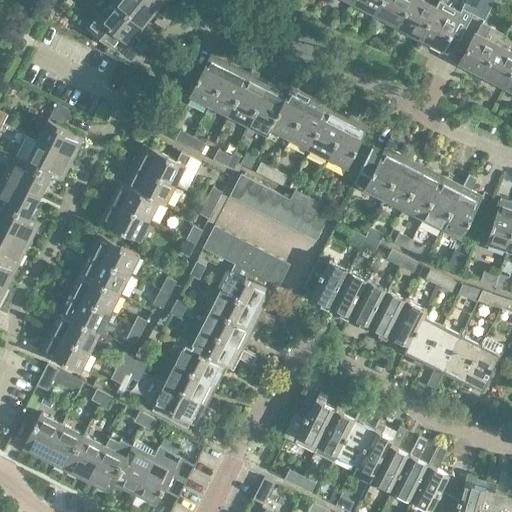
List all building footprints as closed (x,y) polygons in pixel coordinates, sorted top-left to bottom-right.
[(115,50),(125,39),(143,54),(149,47),(148,46),(136,35),(144,26),(112,0),(111,0),(98,17),(93,13),(84,25),(115,50)] [(146,0),(112,0),(144,26),(151,17),(164,28),(171,20),(146,0)] [(146,0),(171,20),(176,13),(163,2),(164,0),(146,0)] [(374,17),(376,13),(382,0),(354,0),(353,2),(364,7),(362,11),(374,17)] [(396,29),(398,25),(411,0),(382,0),(376,13),(386,19),(384,22),(396,29)] [(420,37),(436,6),(424,0),(411,0),(398,25),(408,30),(406,34),(418,40),(420,37)] [(466,0),(462,8),(474,14),(481,0),(466,0)] [(481,0),(474,14),(485,19),(495,0),(481,0)] [(436,6),(420,37),(431,43),(429,46),(440,52),(442,48),(444,49),(459,18),(460,15),(447,8),(445,11),(436,6)] [(482,73),(483,73),(498,43),(503,33),(482,22),(477,31),(476,31),(460,61),(470,67),(468,70),(480,77),(482,73)] [(502,88),(504,85),(511,70),(511,49),(498,43),(483,73),(492,79),(490,82),(502,88)] [(190,94),(210,104),(231,62),(211,52),(190,94)] [(210,104),(229,114),(250,72),(231,62),(210,104)] [(229,114),(248,123),(275,70),(274,70),(268,81),(250,72),(229,114)] [(248,123),(267,133),(291,86),(280,81),(284,75),(275,70),(248,123)] [(271,127),(289,137),(311,95),(292,85),(291,86),(267,133),(268,134),(271,127)] [(289,137),(308,147),(330,105),(311,95),(289,137)] [(308,147),(328,157),(349,115),(330,105),(308,147)] [(348,167),(359,172),(368,154),(357,149),(369,125),(349,115),(328,157),(348,167)] [(48,118),(37,140),(73,158),(84,136),(48,118)] [(193,136),(180,129),(175,138),(189,145),(193,136)] [(16,156),(26,161),(51,175),(62,180),(73,158),(37,140),(27,134),(16,156)] [(364,187),(384,197),(406,155),(394,150),(400,139),(392,134),(382,152),(373,148),(374,145),(373,145),(369,154),(368,154),(359,172),(359,173),(354,183),(364,187)] [(201,151),(206,142),(193,136),(189,145),(201,151)] [(143,144),(133,163),(175,185),(175,184),(187,189),(201,161),(182,151),(177,161),(143,144)] [(210,156),(227,165),(232,155),(218,148),(216,152),(213,150),(210,156)] [(227,165),(234,169),(241,156),(233,152),(232,155),(227,165)] [(384,197),(403,207),(425,165),(406,155),(384,197)] [(16,156),(5,177),(40,196),(51,175),(26,161),(16,156)] [(255,170),(269,178),(274,168),(260,161),(255,170)] [(118,179),(117,179),(159,201),(165,204),(175,185),(133,163),(124,182),(118,179)] [(403,207),(422,217),(444,175),(425,165),(403,207)] [(269,178),(282,184),(287,175),(274,168),(269,178)] [(251,179),(240,173),(229,195),(239,200),(251,179)] [(463,185),(442,227),(462,237),(484,195),(471,189),(477,177),(470,173),(464,185),(463,185)] [(422,217),(442,227),(463,185),(444,175),(422,217)] [(0,187),(0,201),(5,204),(30,217),(40,196),(5,177),(0,187)] [(117,179),(108,199),(150,220),(159,201),(117,179)] [(251,179),(239,200),(250,206),(262,184),(251,179)] [(272,190),(262,184),(250,206),(261,211),(272,190)] [(212,187),(206,200),(214,204),(221,191),(212,187)] [(294,201),(302,205),(307,195),(295,189),(290,199),(294,201)] [(284,195),(272,190),(261,211),(272,217),(284,195)] [(283,222),(294,201),(290,199),(284,195),(272,217),(283,222)] [(321,202),(307,195),(302,205),(304,206),(316,212),(321,202)] [(486,241),(507,248),(511,235),(511,200),(502,197),(486,241)] [(150,220),(108,199),(98,219),(140,240),(150,220)] [(199,213),(208,217),(214,204),(206,200),(199,213)] [(293,227),(304,206),(302,205),(294,201),(283,222),(293,227)] [(5,204),(0,214),(0,228),(29,243),(40,222),(30,217),(5,204)] [(305,233),(316,212),(304,206),(293,227),(305,233)] [(316,212),(305,233),(316,239),(327,218),(316,212)] [(192,224),(185,238),(195,243),(202,229),(192,224)] [(225,230),(214,225),(203,247),(213,252),(225,230)] [(370,225),(366,234),(379,241),(384,232),(370,225)] [(0,255),(18,265),(29,243),(0,228),(0,255)] [(347,237),(361,244),(366,234),(352,228),(347,237)] [(235,235),(225,230),(213,252),(224,257),(235,235)] [(394,240),(407,246),(411,237),(399,230),(394,240)] [(98,233),(88,253),(130,274),(140,255),(98,233)] [(361,244),(374,251),(379,241),(366,234),(361,244)] [(245,240),(235,235),(224,257),(234,262),(245,240)] [(407,246),(421,254),(426,244),(411,237),(407,246)] [(179,251),(189,256),(195,243),(185,238),(179,251)] [(246,268),(257,246),(245,240),(234,262),(235,262),(246,268)] [(267,252),(257,246),(246,268),(256,273),(267,252)] [(404,254),(391,247),(386,257),(399,264),(404,254)] [(256,273),(267,279),(278,257),(267,252),(256,273)] [(88,253),(78,272),(120,293),(130,274),(88,253)] [(418,261),(404,254),(399,264),(413,271),(418,261)] [(0,255),(0,282),(7,287),(18,265),(0,255)] [(189,273),(199,278),(205,265),(205,264),(208,259),(199,255),(196,260),(189,273)] [(267,279),(276,284),(279,285),(290,263),(278,257),(267,279)] [(328,310),(331,304),(348,269),(328,259),(327,262),(317,257),(303,286),(312,291),(310,294),(322,300),(319,305),(328,310)] [(246,268),(235,262),(224,283),(266,303),(276,284),(267,279),(256,273),(246,268)] [(443,274),(430,267),(425,277),(438,283),(443,274)] [(338,315),(347,320),(350,314),(368,279),(348,269),(331,304),(341,309),(338,315)] [(484,269),(481,279),(495,284),(499,274),(484,269)] [(78,272),(68,291),(110,313),(120,293),(78,272)] [(457,280),(443,274),(438,283),(452,290),(457,280)] [(166,275),(159,288),(169,293),(176,280),(166,275)] [(357,325),(366,329),(387,288),(368,279),(350,314),(360,319),(357,325)] [(224,283),(214,303),(256,324),(259,319),(272,325),(276,317),(263,311),(266,303),(224,283)] [(152,302),(162,307),(169,293),(159,288),(152,302)] [(377,335),(386,339),(406,298),(387,288),(366,329),(367,330),(370,324),(380,329),(377,335)] [(505,296),(483,289),(479,298),(501,306),(505,296)] [(68,291),(59,311),(101,331),(110,313),(68,291)] [(511,298),(505,296),(501,306),(503,307),(502,310),(510,313),(511,309),(511,298)] [(177,298),(170,311),(181,316),(188,303),(177,298)] [(396,344),(405,349),(426,307),(406,298),(386,339),(389,333),(399,338),(396,344)] [(214,303),(204,323),(246,344),(256,324),(214,303)] [(421,365),(424,359),(442,323),(424,314),(427,308),(426,307),(405,349),(415,354),(412,361),(421,365)] [(59,311),(49,329),(91,351),(101,331),(59,311)] [(137,315),(132,323),(142,328),(146,320),(137,315)] [(126,337),(135,342),(142,328),(132,323),(126,337)] [(204,323),(194,344),(228,361),(232,353),(252,364),(256,355),(243,349),(246,344),(204,323)] [(439,377),(444,368),(461,333),(442,323),(424,359),(435,364),(426,382),(434,387),(439,377)] [(163,332),(154,328),(147,342),(156,346),(163,332)] [(91,351),(49,329),(39,349),(81,371),(91,351)] [(452,381),(459,385),(481,342),(461,333),(444,368),(455,374),(452,381)] [(481,342),(459,385),(460,385),(463,378),(475,384),(472,391),(480,395),(501,352),(481,342)] [(184,343),(176,360),(218,381),(228,361),(194,344),(192,347),(184,343)] [(123,351),(117,364),(127,369),(128,365),(133,355),(123,351)] [(133,354),(133,355),(128,365),(142,371),(147,361),(133,354)] [(176,360),(166,381),(208,402),(218,381),(176,360)] [(47,363),(37,384),(47,389),(58,368),(47,363)] [(110,377),(120,382),(124,373),(124,374),(127,369),(117,364),(110,377)] [(137,380),(142,371),(128,365),(127,369),(124,374),(137,380)] [(208,402),(166,381),(155,402),(170,409),(168,412),(196,426),(208,402)] [(91,398),(100,403),(105,392),(96,387),(91,398)] [(100,403),(107,407),(113,396),(105,392),(100,403)] [(318,445),(319,445),(337,409),(336,408),(339,401),(336,400),(333,407),(326,403),(325,403),(328,396),(319,392),(308,416),(306,415),(304,418),(294,413),(283,435),(305,446),(314,451),(318,445)] [(338,455),(350,461),(356,464),(376,428),(374,427),(364,422),(373,404),(364,399),(355,418),(356,418),(338,455)] [(319,445),(338,455),(356,418),(355,418),(347,414),(341,411),(344,404),(339,401),(336,408),(337,409),(319,445)] [(133,420),(142,425),(148,414),(139,409),(133,420)] [(45,459),(63,423),(40,412),(22,448),(45,459)] [(142,425),(150,429),(156,418),(148,414),(142,425)] [(356,464),(370,471),(375,474),(393,437),(383,431),(386,425),(377,421),(374,427),(376,428),(356,464)] [(66,470),(84,435),(63,423),(45,459),(66,470)] [(373,478),(389,486),(392,487),(409,453),(398,448),(407,429),(399,425),(394,437),(393,437),(375,474),(373,478)] [(66,470),(86,480),(104,444),(84,435),(66,470)] [(392,487),(410,496),(427,462),(417,457),(426,439),(418,435),(409,453),(392,487)] [(113,481),(131,444),(119,438),(118,441),(109,436),(104,445),(104,444),(86,480),(108,491),(113,481)] [(115,482),(136,493),(154,457),(152,456),(155,449),(134,438),(131,444),(113,481),(115,482)] [(441,511),(442,511),(443,511),(450,495),(440,490),(449,473),(437,467),(446,449),(438,445),(429,463),(427,462),(410,496),(415,498),(414,501),(429,508),(427,511),(441,511)] [(154,457),(136,493),(158,504),(170,479),(183,486),(195,464),(181,457),(176,468),(154,457)] [(285,477),(298,484),(303,475),(289,469),(285,477)] [(479,511),(488,480),(488,479),(486,485),(474,482),(476,476),(467,473),(460,500),(450,495),(443,511),(479,511)] [(501,511),(511,511),(511,474),(507,491),(501,511)] [(298,484),(311,491),(316,481),(303,475),(298,484)] [(253,497),(264,503),(274,481),(263,476),(253,497)] [(479,511),(501,511),(507,491),(494,488),(496,482),(488,480),(479,511)] [(336,503),(350,510),(354,500),(341,493),(340,494),(336,503)] [(307,511),(310,511),(318,511),(323,505),(313,500),(307,511)]
